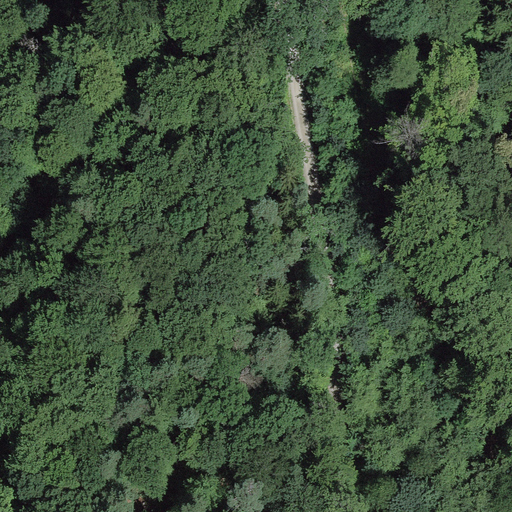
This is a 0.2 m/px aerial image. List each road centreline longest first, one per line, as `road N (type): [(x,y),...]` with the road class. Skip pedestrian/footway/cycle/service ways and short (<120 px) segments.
road 1 (track): [(71,511),(104,316),(141,231),(212,109),(242,0)]
road 2 (track): [(346,511),(331,266),(283,0)]
road 3 (track): [(0,283),(210,0)]
